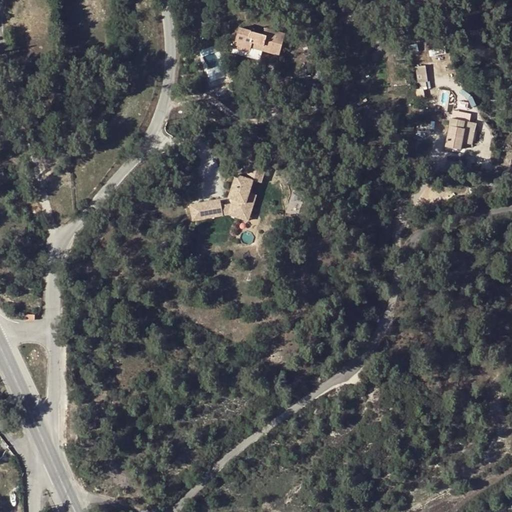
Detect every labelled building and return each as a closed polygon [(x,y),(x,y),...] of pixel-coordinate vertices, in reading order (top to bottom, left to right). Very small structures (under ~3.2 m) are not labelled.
[(251,43),(257,45),(255,50),(278,55),(284,34),(264,28),(262,34),(238,27),(233,44),(250,48),(251,43)] [(250,48),(233,44),(232,49),(249,53),(250,48)] [(416,85),(418,93),(425,91),(423,83),(416,85)] [(449,118),(445,147),(461,149),(464,128),(462,128),(464,120),(449,118)] [(201,205),(203,219),(228,214),(242,219),(244,210),(240,208),(241,203),(245,203),(249,192),(253,180),(238,173),(230,197),(234,198),(231,204),(223,206),(222,202),(201,205)] [(203,219),(201,205),(191,207),(194,221),(203,219)]
